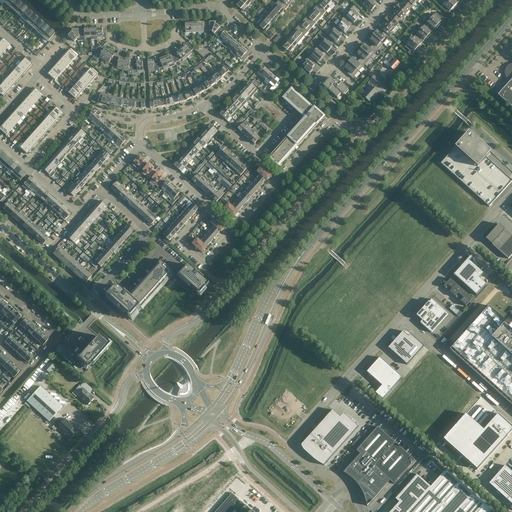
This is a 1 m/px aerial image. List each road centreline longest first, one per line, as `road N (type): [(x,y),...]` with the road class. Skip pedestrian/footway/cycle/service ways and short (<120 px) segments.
road 1 (residential): [(335,114),(204,262),(178,240),(210,204),(142,142)]
road 2 (tertiary): [(303,252),(511,19)]
road 3 (unclassified): [(164,353),(170,335),(201,318),(360,137)]
road 4 (unclassified): [(403,316),(295,433),(297,455),(347,485)]
road 5 (tertiary): [(27,511),(114,415),(131,379),(145,373)]
road 6 (unclassified): [(360,137),(482,0)]
road 7 (tertiary): [(218,412),(303,252)]
road 8 (tertiary): [(77,511),(212,419)]
road 9 (unclassified): [(511,194),(403,316)]
road 10 (residential): [(0,401),(54,339),(0,286)]
road 11 (residential): [(86,303),(146,234),(101,187)]
road 12 (tertiary): [(303,252),(272,288),(228,382)]
road 13 (tertiary): [(333,502),(273,446),(218,412)]
road 14 (unclassified): [(511,414),(403,316)]
road 15 (tertiary): [(182,433),(68,511)]
road 16 (tertiary): [(212,419),(299,511)]
